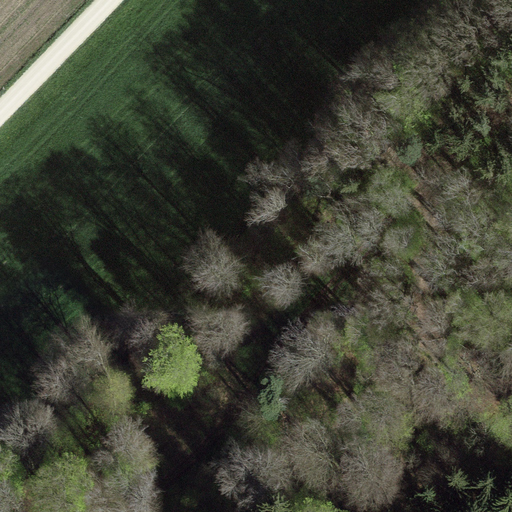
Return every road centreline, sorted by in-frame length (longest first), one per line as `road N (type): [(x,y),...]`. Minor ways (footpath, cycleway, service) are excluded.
road 1 (track): [(115,511),(222,430),(329,273),(511,72)]
road 2 (track): [(115,0),(0,116)]
